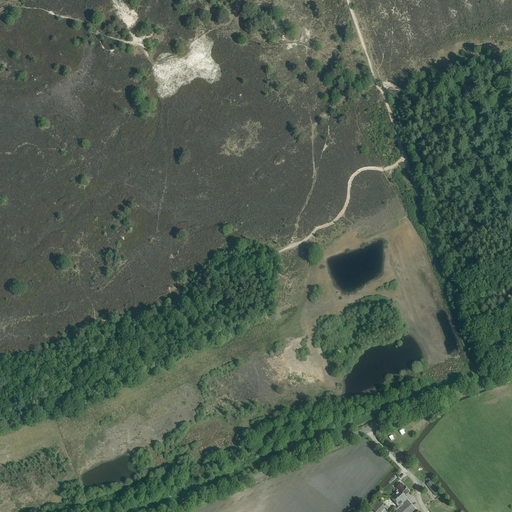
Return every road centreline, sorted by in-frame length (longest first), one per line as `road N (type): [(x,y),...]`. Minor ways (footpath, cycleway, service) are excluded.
road 1 (unclassified): [(167,511),(511,373)]
road 2 (track): [(290,247),(342,214),(359,171),(404,159),(376,82)]
